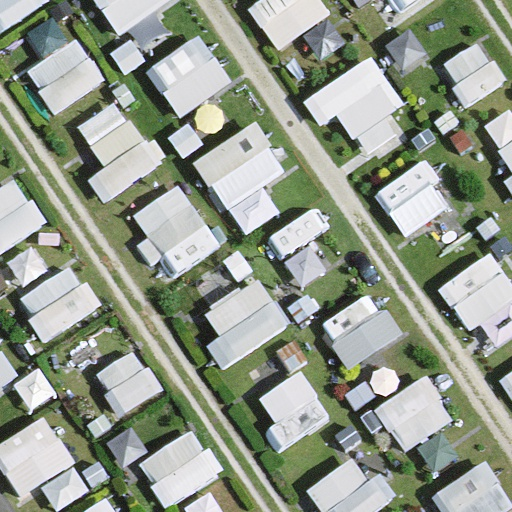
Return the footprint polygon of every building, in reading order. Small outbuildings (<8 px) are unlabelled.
[(50,0),(0,0),(0,24),(51,1),(50,0)] [(97,0),(117,29),(161,0),(97,0)] [(329,0),(255,0),(276,40),(335,10),(329,0)] [(150,65),(183,110),(235,73),(202,27),(150,65)] [(31,64),(58,105),(107,73),(80,32),(31,64)] [(448,56),(471,95),(509,73),(486,34),(448,56)] [(383,52),(318,84),(344,136),(409,105),(383,52)] [(296,195),(251,122),(200,152),(245,226),(296,195)] [(381,179),(401,227),(453,205),(433,157),(381,179)] [(24,173),(0,184),(0,243),(47,221),(24,173)] [(179,177),(137,208),(180,265),(222,234),(179,177)] [(442,283),(472,324),(511,295),(511,270),(494,246),(442,283)] [(259,268),(201,307),(234,355),(292,315),(259,268)] [(377,288),(326,320),(352,361),(403,329),(377,288)] [(290,433),(331,408),(305,365),(264,389),(290,433)] [(408,443),(457,410),(427,367),(379,400),(408,443)] [(46,408),(0,440),(0,454),(25,490),(78,453),(46,408)] [(169,501),(227,463),(199,419),(140,457),(169,501)] [(331,511),(365,511),(389,499),(362,451),(313,479),(331,511)] [(511,489),(491,455),(438,487),(454,511),(503,511),(511,507),(511,489)] [(121,511),(111,493),(74,511),(121,511)]
